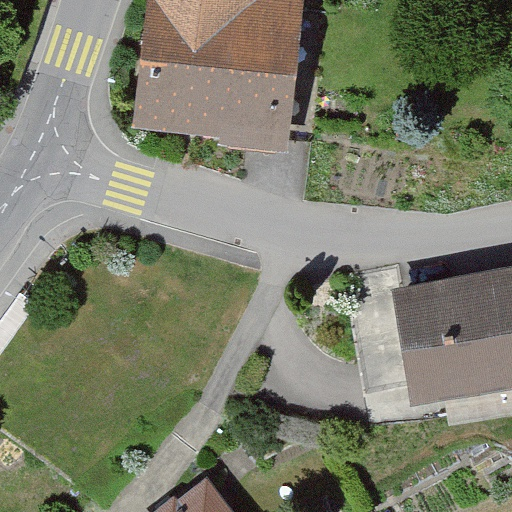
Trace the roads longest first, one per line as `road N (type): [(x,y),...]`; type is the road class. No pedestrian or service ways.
road 1 (residential): [(32,161),(255,231),(310,240),(444,241),(511,229)]
road 2 (tertiary): [(32,161),(88,0)]
